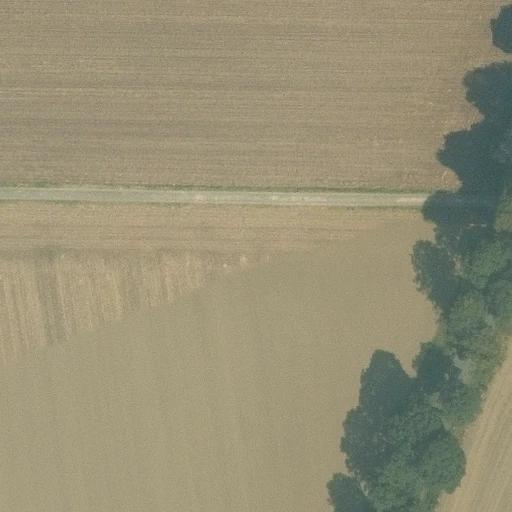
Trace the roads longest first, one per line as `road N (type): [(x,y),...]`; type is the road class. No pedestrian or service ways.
road 1 (track): [(511,194),(0,190)]
road 2 (tertiary): [(511,282),(414,511)]
